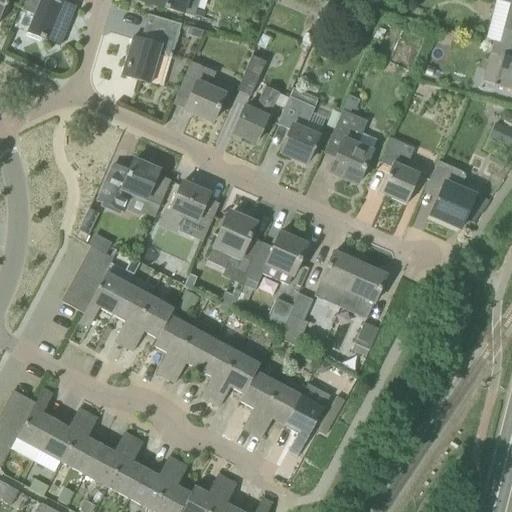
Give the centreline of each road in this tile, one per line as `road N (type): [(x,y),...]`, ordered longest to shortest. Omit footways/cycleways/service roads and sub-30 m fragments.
road 1 (residential): [(441,269),(75,96)]
road 2 (residential): [(300,500),(0,341)]
road 3 (unclassified): [(0,306),(19,254),(23,210),(7,132)]
